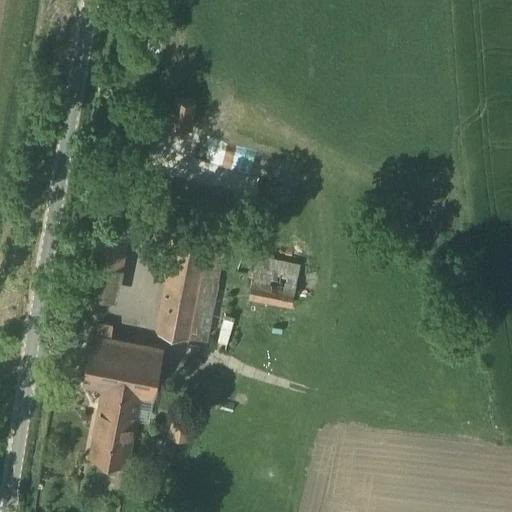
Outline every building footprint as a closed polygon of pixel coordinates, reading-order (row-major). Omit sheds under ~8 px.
[(191,104),(166,101),(163,125),(188,128),(191,104)] [(123,225),(93,221),(80,296),(110,301),(123,225)] [(229,235),(176,225),(155,332),(208,342),(229,235)] [(298,267),(260,260),(252,301),(290,308),(298,267)] [(170,348),(91,334),(82,385),(108,390),(95,458),(134,465),(145,401),(160,403),(170,348)]
